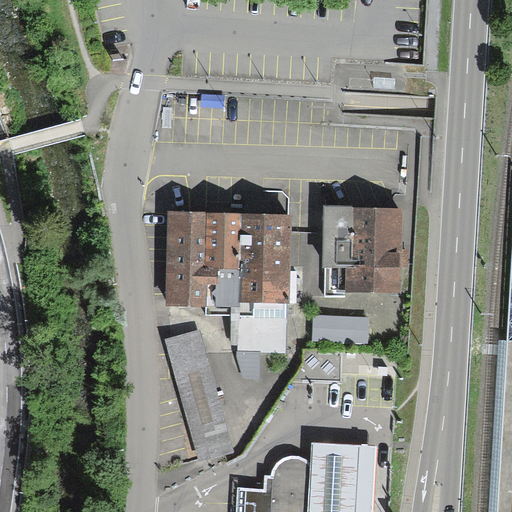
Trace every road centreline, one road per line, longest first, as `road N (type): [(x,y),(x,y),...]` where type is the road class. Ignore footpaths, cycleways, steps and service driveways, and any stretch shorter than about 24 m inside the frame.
road 1 (primary): [(471,0),(436,511)]
road 2 (unclassified): [(0,296),(8,401),(0,489)]
